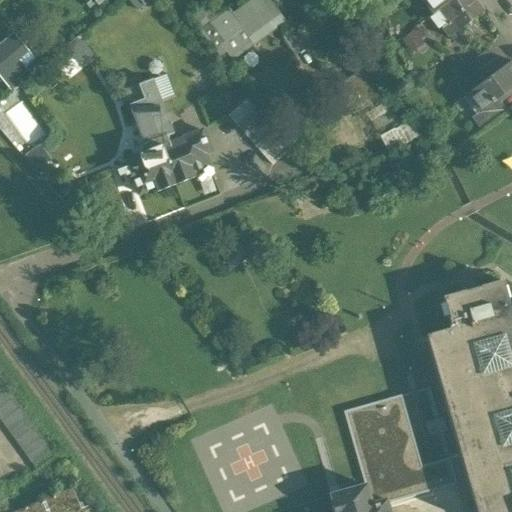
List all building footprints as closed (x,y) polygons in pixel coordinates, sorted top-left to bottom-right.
[(229,9),(217,18),(206,4),(188,17),(222,63),(281,19),(267,0),(252,0),(233,15),(229,9)] [(330,0),(314,10),(330,37),(347,27),(330,0)] [(423,0),(434,14),(452,0),(423,0)] [(452,0),(434,14),(431,16),(449,38),(484,12),(474,0),(452,0)] [(394,27),(395,43),(404,36),(418,26),(410,16),(394,27)] [(418,26),(404,36),(412,47),(426,37),(418,26)] [(0,81),(6,87),(32,58),(4,33),(0,37),(0,81)] [(487,51),(468,64),(483,83),(501,69),(487,51)] [(483,83),(466,96),(479,113),(480,114),(495,102),(511,89),(511,62),(501,69),(483,83)] [(201,132),(169,145),(166,137),(169,129),(165,118),(170,116),(168,112),(163,114),(156,96),(143,101),(175,185),(193,178),(191,174),(208,168),(205,154),(209,152),(201,132)] [(290,149),(246,99),(228,115),(272,165),(290,149)] [(152,151),(120,163),(128,183),(132,181),(139,194),(156,188),(157,192),(175,185),(143,101),(129,106),(142,139),(149,144),(152,151)] [(495,102),(480,114),(479,113),(471,118),(479,129),(502,112),(495,102)] [(388,511),(385,501),(370,505),(365,486),(335,494),(329,496),(333,511),(511,511),(511,312),(510,313),(502,282),(441,299),(450,330),(425,337),(459,456),(448,459),(455,483),(463,511),(388,511)] [(54,457),(0,383),(0,418),(34,465),(54,457)] [(344,412),(365,486),(370,505),(385,501),(455,483),(448,459),(423,466),(402,396),(344,412)] [(72,489),(16,511),(76,511),(80,510),(72,489)]
